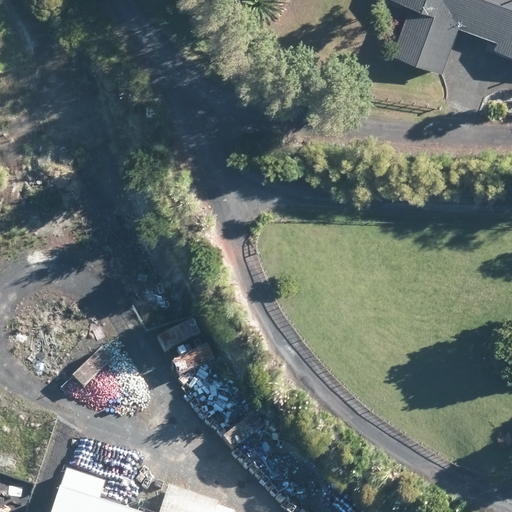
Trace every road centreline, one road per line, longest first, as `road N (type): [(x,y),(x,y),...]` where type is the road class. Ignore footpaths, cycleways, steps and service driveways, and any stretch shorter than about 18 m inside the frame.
road 1 (residential): [(502,511),(384,439),(318,385),(246,276),(201,172)]
road 2 (residential): [(201,172),(511,194)]
road 3 (residential): [(201,172),(113,0)]
